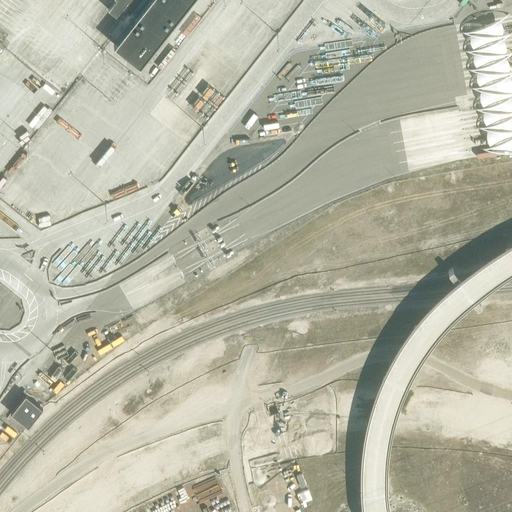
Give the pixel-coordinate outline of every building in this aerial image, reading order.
[(129,13),(139,0),(115,0),(108,9),(116,16),(122,8),(129,13)] [(148,0),(113,44),(140,65),(190,0),(148,0)] [(502,17),(466,31),(503,32),(504,29),(505,25),(504,23),(504,21),(503,19),(502,17)] [(474,43),(476,46),(508,33),(473,32),(472,34),(472,37),(473,40),(474,43)] [(505,36),(469,50),(507,51),(508,47),(508,45),(508,42),(507,39),(506,37),(505,36)] [(511,52),(475,51),(475,53),(475,55),(475,57),(476,60),(476,61),(477,63),(478,65),(511,52)] [(472,68),(510,69),(511,66),(511,63),(511,60),(510,58),(509,56),(508,54),(472,68)] [(511,71),(511,70),(479,69),(478,72),(478,74),(478,76),(479,79),(480,81),(481,83),(511,71)] [(475,87),(511,90),(511,74),(511,73),(475,87)] [(483,101),(485,104),(511,94),(511,91),(482,89),(482,91),(482,95),(482,98),(483,101)] [(511,95),(480,108),(511,108),(511,95)] [(511,113),(511,109),(486,109),(485,110),(485,113),(485,116),(486,118),(486,120),(488,123),(511,113)] [(511,114),(482,126),(511,127),(511,114)] [(490,140),(492,144),(511,134),(511,128),(488,128),(488,130),(488,133),(489,137),(490,140)] [(511,135),(484,148),(511,148),(511,135)] [(28,426),(42,407),(25,394),(10,412),(28,426)]
